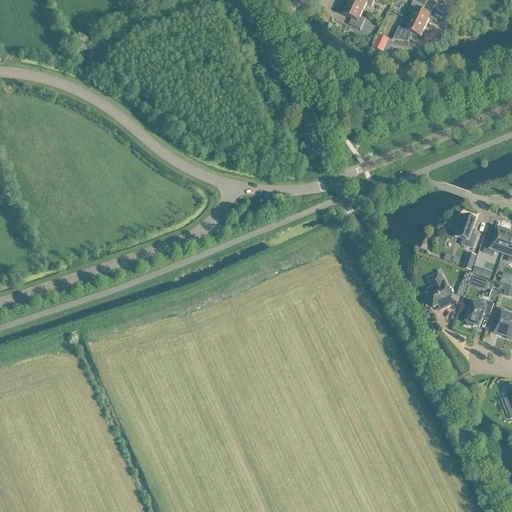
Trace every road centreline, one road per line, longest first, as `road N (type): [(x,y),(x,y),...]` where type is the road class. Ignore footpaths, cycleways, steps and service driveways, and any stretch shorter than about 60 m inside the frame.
road 1 (residential): [(498,511),(343,200)]
road 2 (unclassified): [(231,186),(223,207),(183,242),(0,303)]
road 3 (unclassified): [(231,186),(174,162),(100,103),(33,75),(0,74)]
road 4 (unclassified): [(334,181),(245,0)]
road 5 (residential): [(511,108),(334,181)]
